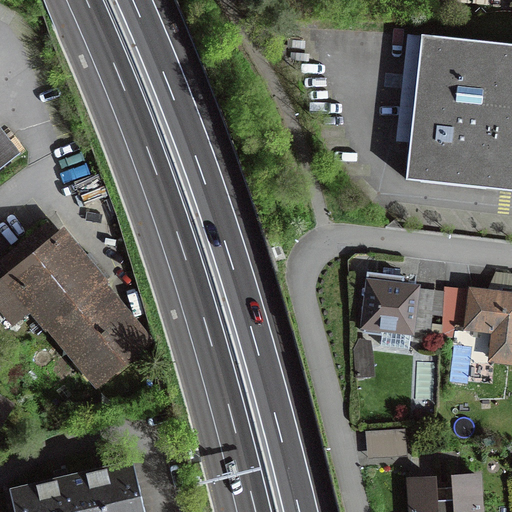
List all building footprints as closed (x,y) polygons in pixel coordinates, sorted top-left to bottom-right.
[(511,43),(422,34),(406,179),(511,190),(511,43)] [(0,167),(20,153),(0,128),(0,167)] [(104,185),(99,172),(74,182),(79,194),(104,185)] [(6,260),(13,269),(0,280),(0,305),(15,323),(40,302),(98,373),(139,340),(96,287),(108,277),(89,254),(77,264),(46,227),(6,260)] [(366,283),(369,283),(363,332),(381,335),(380,345),(408,348),(411,331),(416,288),(403,286),(404,276),(390,274),(367,271),(366,283)] [(467,327),(471,290),(445,286),(442,335),(453,337),(454,325),(467,327)] [(416,288),(411,331),(427,333),(433,290),(416,288)] [(494,330),(491,359),(511,361),(511,294),(504,294),(471,290),(467,327),(494,330)] [(360,340),(355,349),(357,376),(371,375),(371,350),(367,341),(360,340)] [(0,421),(10,406),(0,399),(0,421)] [(367,432),(369,458),(406,455),(404,429),(367,432)] [(144,511),(133,462),(11,491),(15,511),(144,511)] [(456,487),(445,487),(446,511),(479,511),(477,475),(455,476),(456,487)] [(411,479),(412,511),(446,511),(445,487),(433,488),(433,478),(411,479)]
